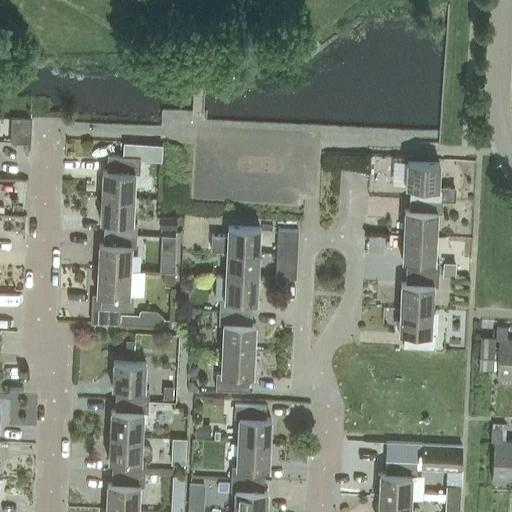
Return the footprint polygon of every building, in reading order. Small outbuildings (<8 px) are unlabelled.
[(30,143),(31,136),(11,135),(10,142),(30,143)] [(108,155),(108,170),(104,169),(102,195),(133,197),(135,173),(139,173),(140,156),(108,155)] [(411,187),(430,188),(429,199),(443,200),(443,188),(439,188),(440,163),(408,161),(407,187),(411,187)] [(411,187),(410,198),(429,199),(430,188),(411,187)] [(132,221),(133,197),(102,195),(101,221),(105,221),(104,232),(136,233),(137,221),(132,221)] [(410,198),(410,209),(428,210),(429,199),(410,198)] [(428,210),(410,209),(406,209),(404,234),(436,236),(437,212),(442,212),(443,200),(429,199),(428,210)] [(161,217),(161,228),(176,228),(176,217),(161,217)] [(226,250),(258,251),(259,226),(227,225),(227,233),(211,233),(210,249),(226,250)] [(136,246),(136,233),(104,232),(104,243),(100,243),(99,268),(130,270),(131,246),(136,246)] [(407,259),(426,260),(425,272),(439,273),(440,261),(435,261),(436,236),(404,234),(403,259),(407,259)] [(276,252),(296,253),(296,246),(276,245),(276,252)] [(226,250),(225,274),(257,276),(258,251),(226,250)] [(426,260),(407,259),(407,271),(425,272),(426,260)] [(443,265),(443,274),(456,274),(456,265),(443,265)] [(130,270),(99,268),(97,294),(101,294),(101,307),(133,309),(133,295),(128,294),(130,270)] [(275,277),(294,278),(295,270),(275,269),(275,277)] [(425,272),(407,271),(406,282),(425,283),(425,272)] [(425,272),(425,283),(406,282),(402,282),(401,307),(433,309),(434,285),(438,285),(439,273),(425,272)] [(165,274),(165,287),(174,287),(174,274),(165,274)] [(233,300),(251,301),(255,301),(257,276),(225,274),(224,298),(219,298),(218,310),(232,311),(233,300)] [(251,301),(233,300),(232,311),(251,312),(251,301)] [(433,309),(401,307),(400,333),(404,333),(422,334),(422,347),(436,348),(436,334),(431,333),(433,309)] [(232,311),(218,310),(218,323),(222,323),(221,347),(253,349),(254,323),(250,323),(232,322),(232,311)] [(232,322),(250,323),(251,312),(232,311),(232,322)] [(139,324),(139,315),(121,314),(121,323),(139,324)] [(511,339),(508,339),(508,327),(498,327),(497,339),(499,339),(497,376),(511,377),(511,339)] [(422,347),(422,334),(404,333),(404,346),(422,347)] [(126,341),(125,354),(135,354),(135,341),(126,341)] [(253,349),(221,347),(220,371),(215,371),(214,387),(228,387),(229,373),(248,374),(252,374),(253,349)] [(494,371),(495,356),(481,355),(480,370),(494,371)] [(115,387),(134,388),(134,399),(148,400),(148,388),(144,387),(145,362),(113,360),(112,387),(115,387)] [(248,374),(229,373),(228,387),(247,388),(248,374)] [(189,381),(189,391),(198,391),(199,388),(192,381),(189,381)] [(163,386),(163,399),(174,399),(174,387),(163,386)] [(115,398),(134,399),(134,388),(115,387),(115,398)] [(134,399),(115,398),(114,409),(133,410),(134,399)] [(134,399),(133,410),(114,409),(110,409),(109,435),(141,436),(142,412),(147,412),(148,400),(134,399)] [(249,403),(235,402),(235,416),(239,417),(238,441),(270,442),(271,417),(266,417),(248,416),(249,403)] [(266,417),(267,404),(249,403),(248,416),(266,417)] [(196,424),(195,436),(210,437),(210,425),(196,424)] [(491,428),(491,439),(493,439),(491,477),(511,478),(511,440),(500,439),(500,428),(491,428)] [(131,461),(130,472),(144,473),(145,461),(148,461),(152,457),(152,451),(148,447),(141,446),(141,436),(109,435),(108,460),(112,460),(131,461)] [(170,439),(170,447),(184,448),(185,439),(170,439)] [(270,442),(238,441),(237,465),(232,465),(231,477),(245,478),(246,467),(265,468),(269,468),(270,442)] [(447,470),(451,470),(460,470),(461,470),(462,446),(423,444),(422,468),(447,470)] [(417,460),(386,459),(385,472),(380,472),(379,497),(411,499),(412,474),(416,475),(417,460)] [(111,471),(130,472),(131,461),(112,460),(111,471)] [(265,468),(246,467),(245,478),(264,479),(265,468)] [(447,470),(447,484),(459,485),(460,470),(451,470),(447,470)] [(130,472),(111,471),(111,482),(129,483),(130,472)] [(129,483),(111,482),(107,482),(105,508),(121,509),(137,509),(139,485),(143,485),(144,473),(130,472),(129,483)] [(170,475),(170,488),(183,489),(184,475),(170,475)] [(264,490),(245,489),(245,478),(231,477),(231,489),(235,490),(234,511),(266,511),(268,490),(264,490)] [(245,489),(264,490),(264,479),(245,478),(245,489)] [(229,481),(218,481),(218,490),(229,491),(229,481)] [(446,501),(459,502),(459,485),(447,484),(446,501)] [(410,508),(411,499),(379,497),(378,511),(417,511),(417,508),(410,508)] [(458,511),(459,502),(446,501),(445,511),(458,511)]
